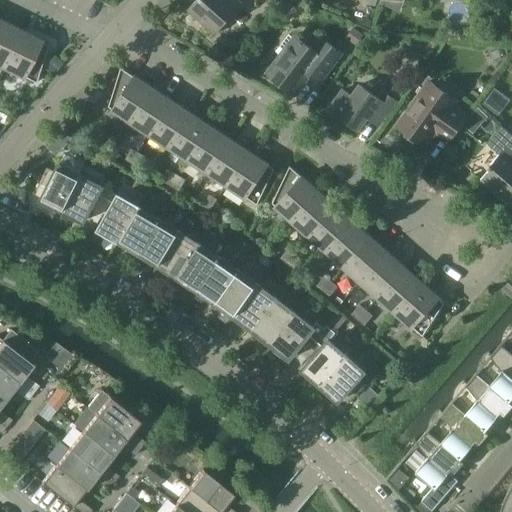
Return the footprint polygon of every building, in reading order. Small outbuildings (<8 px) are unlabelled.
[(242,4),(237,0),(195,0),(188,9),(215,34),(242,4)] [(0,65),(3,67),(20,31),(0,20),(0,65)] [(355,28),(347,38),(356,45),(364,34),(355,28)] [(49,45),(20,31),(3,67),(36,83),(49,45)] [(285,51),(268,74),(294,93),(308,74),(320,82),(342,53),(323,38),(314,50),(296,36),(295,39),(289,35),(280,47),(285,51)] [(131,122),(154,88),(121,67),(108,107),(131,122)] [(418,142),(419,141),(425,145),(433,134),(433,129),(440,129),(440,134),(450,141),(468,116),(453,106),(457,101),(429,81),(428,82),(432,85),(420,101),(417,98),(398,125),(405,131),(404,132),(405,136),(413,143),(418,142)] [(343,90),(329,109),(358,129),(367,116),(378,125),(396,100),(384,92),(379,98),(360,85),(352,96),(343,90)] [(173,101),(154,88),(131,122),(150,135),(173,101)] [(498,114),(505,106),(498,101),(503,95),(495,88),(484,103),(498,114)] [(192,113),(173,101),(150,135),(169,147),(192,113)] [(192,113),(169,147),(188,160),(211,126),(192,113)] [(490,169),(480,180),(511,207),(511,134),(501,125),(486,143),(499,154),(490,164),(488,167),(490,169)] [(230,139),(211,126),(188,160),(207,172),(230,139)] [(61,149),(71,138),(60,133),(53,141),(61,149)] [(249,151),(230,139),(207,172),(226,185),(247,154),(249,151)] [(125,160),(132,163),(138,152),(131,149),(125,160)] [(262,194),(275,168),(272,166),(249,151),(247,154),(226,185),(257,205),(262,194)] [(146,157),(138,152),(132,163),(140,168),(146,157)] [(41,199),(62,210),(81,174),(86,162),(66,153),(60,164),(59,163),(55,171),(48,168),(33,195),(41,199)] [(441,157),(434,166),(440,171),(447,162),(441,157)] [(293,221),(319,191),(291,166),(286,175),(272,203),(275,205),(293,221)] [(165,182),(172,186),(178,175),(171,171),(165,182)] [(90,210),(98,214),(106,197),(98,193),(103,185),(81,174),(62,210),(84,221),(90,210)] [(186,180),(178,175),(172,186),(179,191),(186,180)] [(167,190),(161,199),(168,203),(174,194),(167,190)] [(293,221),(310,236),(336,206),(319,191),(293,221)] [(118,240),(119,241),(139,205),(118,194),(114,201),(106,197),(98,214),(105,218),(98,229),(118,240)] [(210,210),(217,199),(210,195),(203,205),(210,210)] [(119,241),(138,253),(159,217),(139,205),(119,241)] [(336,206),(310,236),(327,251),(353,221),(336,206)] [(138,253),(159,264),(180,229),(159,217),(138,253)] [(327,251),(344,266),(370,236),(353,221),(327,251)] [(199,242),(180,229),(159,264),(174,274),(178,276),(199,242)] [(370,236),(344,266),(361,281),(387,251),(370,236)] [(182,279),(197,289),(219,255),(199,242),(178,276),(182,279)] [(281,258),(287,263),(295,253),(288,248),(281,258)] [(361,281),(378,297),(405,267),(387,251),(361,281)] [(302,258),(295,253),(287,263),(294,268),(302,258)] [(212,300),(216,302),(239,269),(219,255),(197,289),(212,300)] [(259,261),(267,267),(272,261),(263,255),(259,261)] [(405,267),(378,297),(395,312),(422,282),(405,267)] [(220,305),(235,316),(259,283),(239,269),(216,302),(220,305)] [(172,286),(171,286),(175,289),(182,279),(178,276),(172,286)] [(317,286),(323,291),(331,281),(325,276),(317,286)] [(338,286),(331,281),(323,291),(330,296),(338,286)] [(395,312),(423,336),(445,302),(422,282),(395,312)] [(278,298),(259,283),(235,316),(251,327),(243,337),(247,339),(254,329),(278,298)] [(257,332),(271,344),(296,312),(278,298),(254,329),(247,339),(250,341),(257,332)] [(212,300),(205,309),(209,312),(216,302),(212,300)] [(216,302),(209,312),(213,315),(220,305),(216,302)] [(352,314),(358,320),(367,310),(360,305),(352,314)] [(373,316),(367,310),(358,320),(364,325),(373,316)] [(296,312),(271,344),(289,359),(298,348),(301,351),(292,362),(296,364),(304,354),(316,340),(325,330),(324,329),(316,323),(314,326),(296,312)] [(316,340),(304,354),(296,364),(299,367),(308,357),(311,359),(302,369),(320,385),(347,354),(329,339),(335,332),(327,326),(324,329),(325,330),(316,340)] [(356,326),(350,333),(360,341),(365,333),(356,326)] [(0,366),(19,381),(33,392),(38,385),(24,374),(32,363),(29,361),(38,350),(11,329),(2,340),(0,338),(0,366)] [(48,352),(58,359),(65,349),(55,342),(48,352)] [(511,353),(501,344),(490,357),(502,371),(490,385),(509,401),(511,397),(511,353)] [(368,372),(347,354),(320,385),(341,403),(345,406),(366,383),(362,379),(368,372)] [(0,366),(0,395),(5,399),(13,388),(27,399),(33,392),(19,381),(0,366)] [(511,403),(509,401),(490,385),(476,373),(465,385),(477,400),(466,413),(465,414),(484,430),(485,430),(501,411),(504,414),(511,405),(511,403)] [(357,398),(370,409),(381,397),(368,385),(357,398)] [(61,403),(69,393),(59,386),(52,395),(61,403)] [(95,413),(94,414),(126,437),(140,448),(145,441),(131,430),(139,420),(101,390),(88,407),(95,413)] [(0,395),(0,421),(6,426),(12,419),(0,410),(0,405),(5,399),(0,395)] [(489,433),(485,430),(484,430),(465,414),(466,413),(452,401),(441,414),(453,428),(441,442),(460,460),(461,458),(476,441),(480,443),(489,433)] [(46,404),(38,414),(47,421),(56,411),(46,404)] [(134,455),(140,448),(126,437),(94,414),(81,431),(112,455),(120,444),(134,455)] [(32,420),(25,429),(37,439),(45,429),(32,420)] [(159,420),(151,431),(159,438),(168,427),(159,420)] [(25,429),(19,436),(31,446),(37,439),(25,429)] [(441,442),(427,430),(416,443),(428,457),(416,472),(434,487),(422,501),(433,510),(458,480),(449,472),(452,469),(455,472),(464,462),(461,458),(460,460),(441,442)] [(81,431),(68,448),(99,472),(113,482),(119,475),(105,464),(112,455),(81,431)] [(19,436),(14,443),(26,453),(31,446),(19,436)] [(14,443),(5,454),(18,464),(26,453),(14,443)] [(68,448),(55,465),(85,489),(94,478),(107,490),(113,482),(99,472),(68,448)] [(78,498),(85,489),(55,465),(42,482),(72,506),(79,511),(89,511),(92,509),(78,498)] [(151,471),(152,471),(147,467),(140,476),(145,479),(151,471)] [(398,468),(388,479),(399,489),(409,477),(398,468)] [(202,469),(188,487),(219,510),(220,511),(235,511),(224,503),(233,493),(202,469)] [(151,471),(145,479),(155,487),(162,479),(151,471)] [(266,511),(300,471),(299,471),(299,472),(298,473),(298,474),(297,474),(297,475),(295,478),(294,478),(293,479),(292,480),(291,481),(292,482),(290,483),(289,483),(289,484),(288,485),(287,486),(287,487),(286,489),(285,488),(285,489),(284,490),(283,491),(282,492),(283,492),(281,494),(280,494),(277,498),(278,498),(276,500),(276,499),(273,503),(273,504),(272,505),(271,505),(268,508),(269,509),(266,511),(265,511),(266,511)] [(511,511),(511,484),(510,487),(504,500),(500,510),(499,511),(511,511)] [(139,492),(131,486),(126,493),(134,499),(139,492)] [(317,486),(294,511),(296,511),(297,511),(298,510),(298,509),(300,507),(303,504),(303,503),(304,501),(305,502),(308,498),(307,498),(309,496),(309,497),(312,493),(314,490),(315,490),(318,487),(318,486),(317,486)] [(220,511),(219,510),(188,487),(175,503),(186,511),(220,511)] [(126,493),(118,503),(129,511),(131,511),(138,503),(126,493)] [(129,511),(118,503),(113,509),(117,511),(129,511)] [(186,511),(175,503),(168,511),(186,511)]
